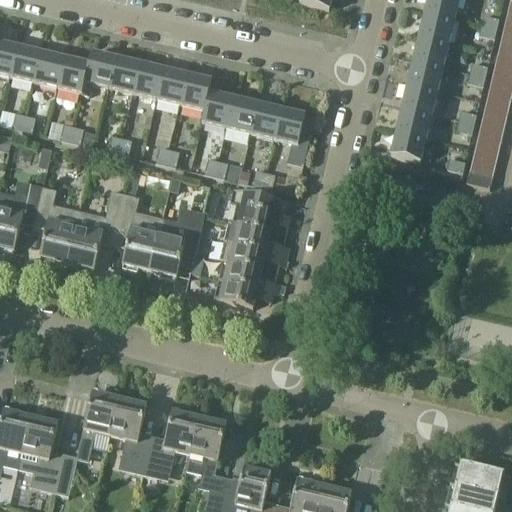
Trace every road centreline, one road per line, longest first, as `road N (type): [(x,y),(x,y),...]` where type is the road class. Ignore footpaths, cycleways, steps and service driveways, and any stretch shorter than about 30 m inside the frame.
road 1 (residential): [(356,74),(45,0)]
road 2 (residential): [(283,381),(356,74)]
road 3 (residential): [(283,381),(0,314)]
road 4 (residential): [(434,419),(283,381)]
